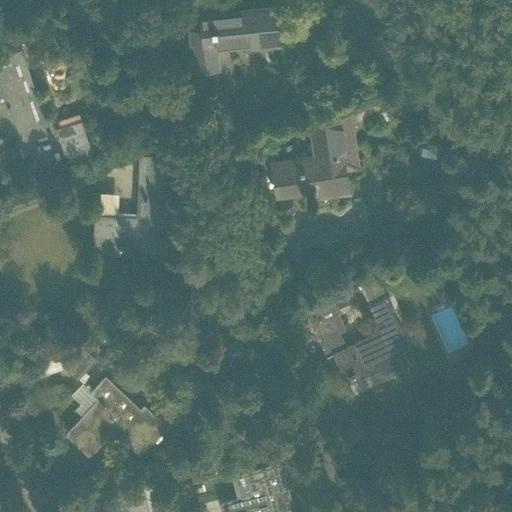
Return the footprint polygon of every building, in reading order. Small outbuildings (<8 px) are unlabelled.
[(202,14),(203,29),(190,31),(194,70),(218,68),(216,46),(252,42),(252,47),(280,44),(276,6),(202,14)] [(9,101),(0,104),(0,136),(7,134),(6,132),(18,128),(21,139),(45,132),(41,117),(35,119),(21,75),(2,82),(9,101)] [(318,155),(272,163),(277,193),(323,185),(325,195),(347,191),(343,169),(358,166),(348,113),(312,119),(318,155)] [(56,128),(64,150),(88,142),(81,120),(56,128)] [(141,257),(166,259),(167,244),(162,243),(165,182),(166,182),(166,155),(141,154),(138,217),(96,214),(94,245),(118,246),(118,247),(130,247),(130,244),(142,245),(141,257)] [(207,266),(212,279),(226,274),(220,260),(207,266)] [(189,273),(194,287),(206,282),(200,268),(189,273)] [(335,307),(365,293),(358,278),(321,295),(303,304),(318,337),(337,328),(344,325),(335,307)] [(409,345),(387,296),(369,304),(366,305),(377,331),(345,346),(338,349),(338,350),(349,374),(348,374),(349,377),(379,363),(383,372),(395,366),(396,369),(409,362),(402,348),(409,345)] [(140,339),(145,338),(147,333),(146,328),(141,325),(136,327),(134,331),(135,336),(140,339)] [(59,359),(78,376),(95,358),(76,340),(59,359)] [(227,343),(232,370),(248,367),(243,340),(227,343)] [(100,397),(67,432),(89,453),(104,437),(105,438),(109,434),(108,433),(114,427),(112,425),(116,422),(132,437),(129,441),(140,452),(166,425),(144,405),(140,409),(106,376),(92,390),(100,397)] [(294,511),(287,486),(292,485),(286,460),(247,471),(253,494),(222,502),(224,511),(294,511)]
